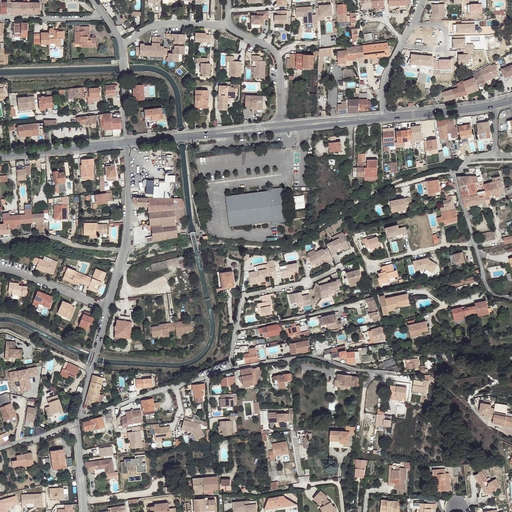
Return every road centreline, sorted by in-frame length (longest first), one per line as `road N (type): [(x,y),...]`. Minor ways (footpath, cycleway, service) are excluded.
road 1 (residential): [(76,421),(228,368),(311,355),(393,372)]
road 2 (unknown): [(228,368),(249,291),(474,241)]
road 3 (residential): [(493,155),(472,156),(454,174),(488,290),(511,298)]
road 4 (residential): [(0,240),(48,235),(125,249)]
road 5 (secondary): [(0,154),(126,143)]
